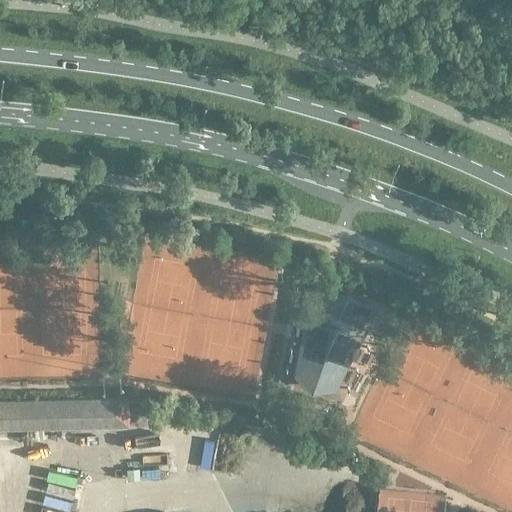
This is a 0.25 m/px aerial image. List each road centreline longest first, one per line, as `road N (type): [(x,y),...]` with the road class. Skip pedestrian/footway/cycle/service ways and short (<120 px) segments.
road 1 (primary): [(511,189),(355,125),(214,86),(0,55)]
road 2 (primary): [(0,113),(239,150),(474,233)]
